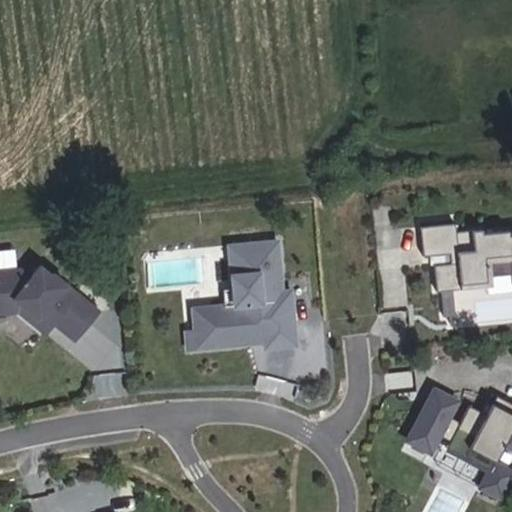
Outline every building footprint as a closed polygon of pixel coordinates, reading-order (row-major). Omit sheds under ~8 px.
[(511,236),(509,236),(509,232),(482,235),(482,231),(457,234),(456,225),(421,229),(424,258),(450,255),(451,265),(435,267),(437,293),(442,292),(452,291),(464,290),(463,286),(488,283),(488,278),(511,275),(511,236)] [(295,323),(292,290),(283,291),(278,241),(229,246),(234,295),(224,296),(225,306),(212,307),(216,347),(252,343),(251,336),(266,334),(265,326),(295,323)] [(18,269),(0,270),(0,297),(10,296),(50,328),(53,324),(75,341),(98,310),(51,274),(50,276),(39,267),(29,278),(18,269)] [(454,317),(452,291),(442,292),(444,318),(454,317)] [(50,328),(10,296),(0,297),(0,314),(18,313),(45,334),(50,328)] [(216,347),(212,307),(193,309),(196,331),(197,331),(198,349),(216,347)] [(297,345),(295,323),(265,326),(266,334),(251,336),(252,343),(265,342),(266,348),(297,345)] [(198,349),(197,331),(196,331),(187,332),(188,350),(198,349)] [(457,402),(435,390),(409,441),(431,453),(440,436),(451,442),(448,448),(491,471),(482,488),(502,499),(511,479),(511,473),(495,464),(505,445),(511,448),(511,403),(497,396),(487,415),(470,406),(461,422),(450,417),(457,402)]
